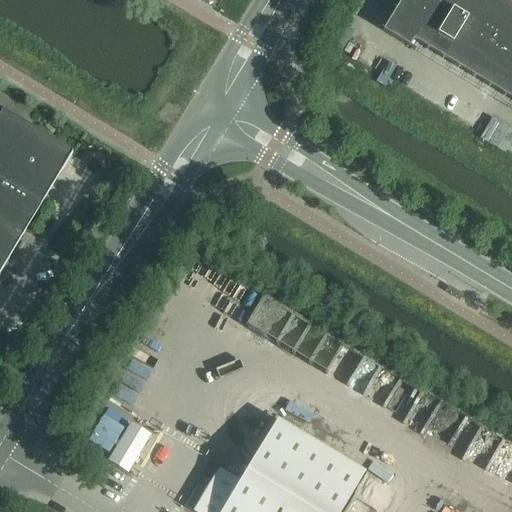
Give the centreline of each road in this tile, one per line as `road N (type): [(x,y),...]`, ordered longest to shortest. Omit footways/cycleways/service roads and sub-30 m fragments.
road 1 (tertiary): [(215,111),(0,447)]
road 2 (tertiary): [(215,111),(511,290)]
road 3 (unknown): [(381,0),(391,35),(511,112)]
road 4 (tertiary): [(277,0),(215,111)]
